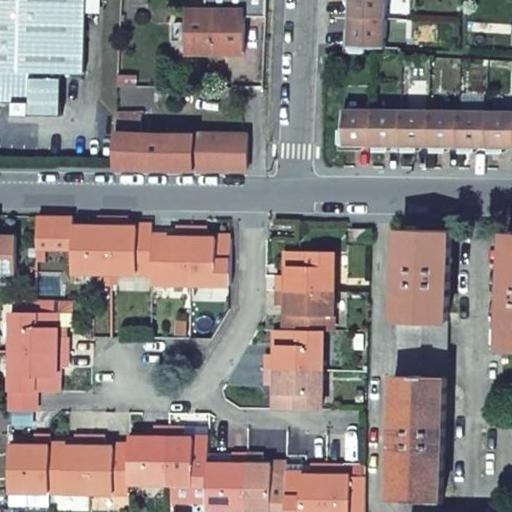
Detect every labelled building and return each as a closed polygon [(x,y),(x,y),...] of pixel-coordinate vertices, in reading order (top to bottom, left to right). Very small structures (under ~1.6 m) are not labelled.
[(0,0),(0,102),(30,104),(31,73),(84,75),(86,0),(0,0)] [(190,54),(246,55),(246,17),(265,16),(265,0),(230,0),(230,11),(189,11),(189,28),(175,28),(175,41),(189,41),(190,54)] [(351,2),(350,17),(354,17),(386,19),(387,0),(355,0),(355,2),(351,2)] [(350,31),(349,46),(385,47),(386,19),(354,17),(354,31),(350,31)] [(344,108),(343,140),(357,140),(357,144),(372,145),(372,141),(373,109),(344,108)] [(373,109),(372,141),(386,141),(386,145),(400,145),(400,141),(402,109),(373,109)] [(402,109),(400,141),(415,141),(415,145),(429,146),(429,142),(431,110),(402,109)] [(431,110),(429,142),(443,142),(443,146),(458,146),(458,142),(459,111),(431,110)] [(459,111),(458,142),(472,143),(472,146),(486,147),(486,143),(488,111),(459,111)] [(511,111),(488,111),(486,143),(501,143),(501,147),(511,147),(511,111)] [(117,161),(117,168),(156,169),(197,169),(222,169),(248,169),(248,135),(145,134),(145,115),(120,116),(120,133),(117,133),(117,161)] [(74,219),(38,218),(38,249),(73,250),(73,274),(113,275),(114,219),(102,219),(98,219),(98,229),(74,229),(74,219)] [(114,219),(113,275),(152,275),(153,240),(153,230),(129,230),(129,219),(124,219),(114,219)] [(152,275),(152,285),(192,285),(193,230),(177,230),(177,240),(171,240),(153,240),(152,275)] [(193,230),(192,285),(231,286),(232,241),(207,241),(207,231),(204,231),(193,230)] [(349,230),(349,241),(370,241),(370,230),(349,230)] [(401,230),(392,501),(442,503),(452,232),(401,230)] [(511,233),(507,233),(502,352),(511,352),(511,233)] [(0,273),(17,273),(18,237),(0,236),(0,273)] [(279,277),(279,293),(334,293),(334,253),(290,253),(289,277),(279,277)] [(289,308),(288,332),(324,332),(333,332),(334,293),(279,293),(279,307),(289,308)] [(52,302),(14,302),(13,314),(52,314),(52,302)] [(13,314),(13,353),(68,354),(68,339),(58,339),(58,314),(52,314),(13,314)] [(268,356),(268,371),(323,371),(324,332),(288,332),(279,332),(278,356),(268,356)] [(13,353),(13,393),(37,393),(57,393),(57,378),(57,369),(63,369),(68,369),(68,354),(13,353)] [(277,395),(277,410),(322,411),(323,371),(268,371),(267,386),(272,386),(277,386),(277,395)] [(13,393),(12,413),(37,413),(37,393),(13,393)] [(130,449),(130,484),(170,485),(169,429),(154,429),(154,439),(129,439),(130,449)] [(169,429),(170,485),(209,485),(209,465),(209,455),(209,440),(184,440),(184,429),(169,429)] [(209,440),(209,430),(189,429),(184,429),(184,440),(209,440)] [(10,448),(11,493),(51,493),(50,448),(50,438),(34,438),(34,448),(10,448)] [(50,448),(51,493),(91,494),(90,438),(75,438),(75,449),(50,448)] [(90,438),(91,494),(131,494),(130,484),(130,449),(106,449),(106,439),(90,438)] [(209,465),(233,466),(233,456),(209,455),(209,465)] [(209,485),(209,510),(249,511),(249,456),(233,456),(233,466),(209,465),(209,485)] [(249,456),(249,511),(276,511),(288,511),(288,477),(288,467),(274,467),(264,467),(264,461),(264,456),(249,456)] [(345,465),(343,468),(343,478),(367,478),(367,468),(363,465),(345,465)] [(312,478),(313,467),(306,467),(288,467),(288,477),(312,478)] [(288,511),(327,511),(327,467),(313,467),(312,478),(288,477),(288,511)] [(327,467),(327,511),(367,511),(367,478),(343,478),(343,468),(327,467)]
